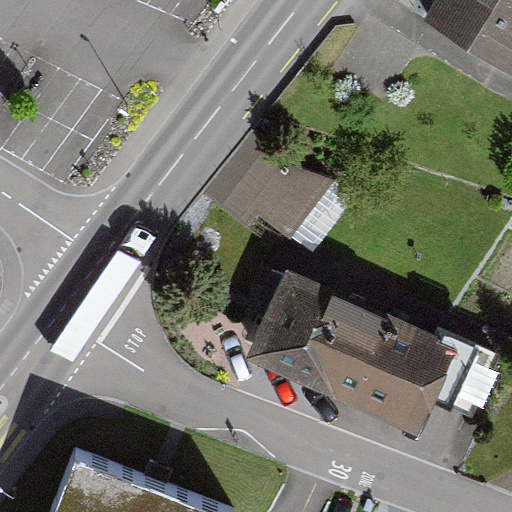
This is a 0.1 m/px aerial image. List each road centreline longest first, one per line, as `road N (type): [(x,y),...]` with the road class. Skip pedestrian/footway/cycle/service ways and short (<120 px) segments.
road 1 (residential): [(59,311),(199,400),(489,511)]
road 2 (secondary): [(93,268),(295,0)]
